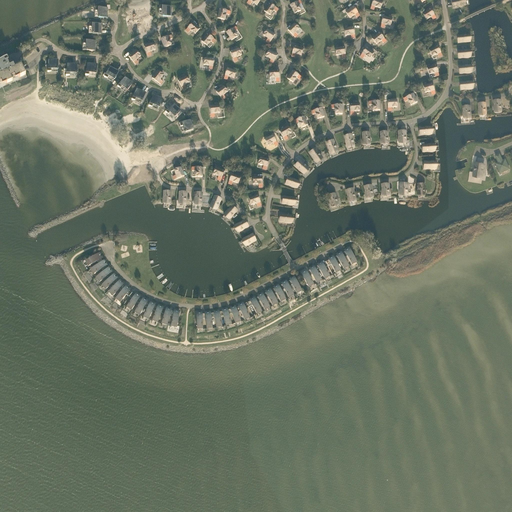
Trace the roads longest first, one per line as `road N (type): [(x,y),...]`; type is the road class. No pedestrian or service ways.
road 1 (residential): [(294,271),(243,298),(185,307),(130,283),(107,245)]
road 2 (residential): [(267,217),(278,174),(307,142),(350,125),(410,121)]
road 3 (residential): [(328,186),(405,174),(416,152),(410,121)]
